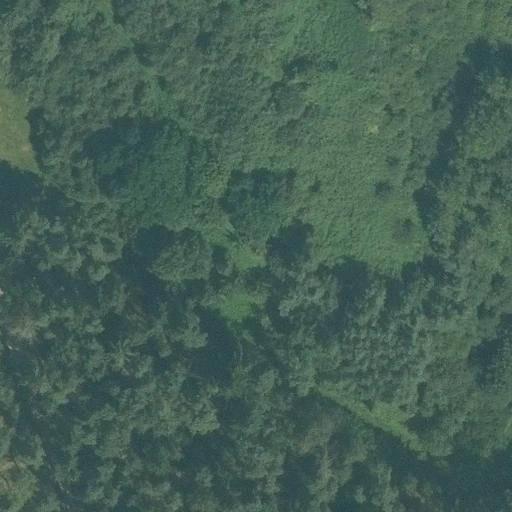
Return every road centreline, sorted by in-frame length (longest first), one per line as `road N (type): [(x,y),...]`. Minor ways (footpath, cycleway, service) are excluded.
road 1 (track): [(80,511),(0,292)]
road 2 (track): [(199,138),(100,0)]
